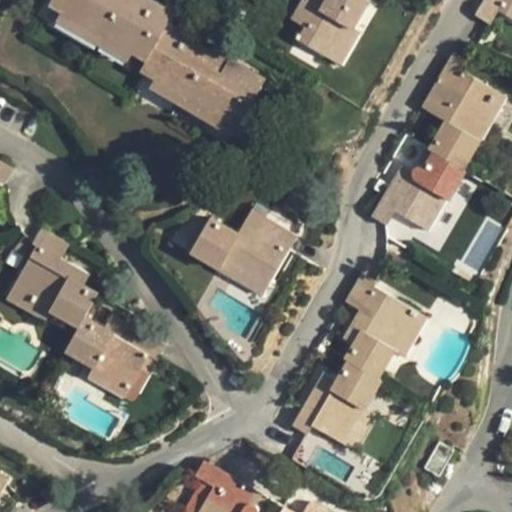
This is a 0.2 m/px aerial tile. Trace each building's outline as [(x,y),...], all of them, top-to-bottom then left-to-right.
[(53,0),(53,1),(150,57),(171,21),(176,12),(157,0),(141,0),(138,7),(126,0),(53,0)] [(306,24),(299,37),(334,57),(353,24),(356,25),(371,0),(332,0),(327,9),(310,0),(303,0),(293,17),(306,24)] [(310,0),(327,9),(332,0),(310,0)] [(511,0),(486,0),(477,15),(492,24),(500,10),(511,16),(511,0)] [(150,57),(145,66),(242,123),(268,77),(233,56),(225,69),(195,51),(200,41),(201,39),(171,21),(150,57)] [(353,24),(334,57),(344,62),(363,30),(353,24)] [(200,41),(195,51),(225,69),(233,56),(233,55),(233,51),(232,48),(229,45),(225,44),(222,44),(219,46),(217,47),(216,51),(200,41)] [(447,122),(432,150),(437,153),(465,169),(507,95),(465,71),(469,60),(453,52),(430,96),(447,106),(440,117),(447,122)] [(423,107),(440,117),(447,106),(430,96),(423,107)] [(389,189),(375,216),(389,224),(397,211),(430,230),(449,198),(465,169),(437,153),(427,171),(424,169),(421,168),(417,168),(415,170),(414,172),(414,174),(416,177),(418,180),(400,170),(389,189)] [(0,181),(6,186),(8,184),(16,170),(0,160),(0,181)] [(449,198),(430,230),(441,236),(460,204),(449,198)] [(218,220),(199,251),(225,267),(266,291),(290,249),(298,233),(270,218),(262,231),(239,219),(233,229),(218,220)] [(33,253),(15,285),(54,308),(82,324),(87,315),(100,292),(85,283),(91,273),(71,261),(67,266),(59,261),(62,256),(70,243),(43,227),(36,241),(39,243),(44,246),(38,255),(33,253)] [(38,255),(44,246),(39,243),(33,253),(38,255)] [(62,256),(59,261),(67,266),(71,261),(62,256)] [(259,302),(266,291),(225,267),(219,279),(259,302)] [(355,344),(346,358),(350,360),(379,377),(395,348),(417,309),(375,285),(378,281),(363,273),(346,301),(360,309),(344,337),(355,344)] [(54,308),(15,285),(8,296),(47,319),(54,308)] [(428,314),(417,309),(395,348),(406,355),(428,314)] [(82,324),(68,349),(97,365),(133,387),(143,368),(150,356),(159,361),(168,347),(140,331),(113,315),(108,327),(87,315),(82,324)] [(153,373),(159,361),(150,356),(143,368),(153,373)] [(324,371),(294,425),(309,433),(314,425),(346,442),(366,406),(382,378),(379,377),(350,360),(339,379),(324,371)] [(127,398),(133,387),(97,365),(90,376),(127,398)] [(366,406),(346,442),(357,448),(377,413),(366,406)] [(439,442),(425,468),(440,476),(455,451),(439,442)] [(214,485),(199,511),(259,511),(260,511),(260,509),(260,506),(259,504),(256,502),(255,502),(253,503),(250,503),(257,489),(205,460),(196,473),(214,485)] [(257,489),(250,503),(253,503),(255,502),(256,502),(259,504),(265,494),(257,489)] [(329,511),(311,501),(304,511),(329,511)]
